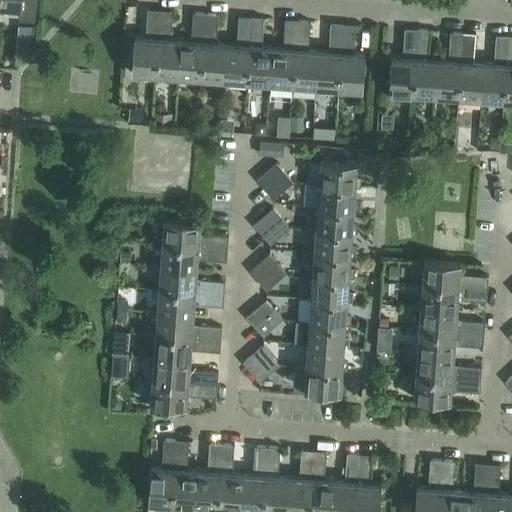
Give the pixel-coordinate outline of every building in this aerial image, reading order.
[(0,0),(0,7),(21,10),(20,20),(33,21),(34,0),(0,0)] [(131,74),(154,75),(159,9),(147,8),(145,38),(134,37),(131,74)] [(159,9),(154,75),(177,77),(180,40),(170,40),(173,10),(159,9)] [(180,40),(177,77),(200,78),(205,13),(193,12),(190,41),(180,40)] [(205,13),(200,78),(223,80),(226,44),(216,43),(218,14),(205,13)] [(226,44),(223,80),(246,82),(250,17),(238,16),(236,44),(226,44)] [(250,17),(246,82),(269,83),(272,47),(261,46),(263,17),(250,17)] [(272,47),(269,83),(292,85),(296,20),(285,19),(282,48),(272,47)] [(296,20),(292,85),(315,87),(318,50),(308,49),(310,21),(296,20)] [(318,50),(315,87),(338,88),(343,23),(330,22),(328,51),(318,50)] [(343,23),(338,88),(361,90),(364,53),(353,53),(356,24),(343,23)] [(388,92),(412,94),(414,58),(416,28),(405,28),(402,56),(391,55),(388,92)] [(414,58),(412,94),(434,96),(437,58),(427,58),(429,29),(416,28),(414,58)] [(437,58),(434,96),(458,97),(463,32),(450,31),(447,59),(437,58)] [(463,32),(458,97),(480,99),(483,62),(473,61),(475,33),(463,32)] [(483,62),(480,99),(504,101),(508,35),(495,34),(493,63),(483,62)] [(18,38),(17,51),(30,52),(30,39),(18,38)] [(129,120),(146,121),(147,109),(130,108),(129,120)] [(171,120),(172,113),(155,112),(154,119),(171,120)] [(393,127),(394,114),(382,113),(381,127),(393,127)] [(292,115),(291,124),(301,125),(301,116),(292,115)] [(221,130),(233,131),(234,119),(222,118),(221,130)] [(255,132),(255,133),(266,134),(266,133),(267,122),(255,122),(255,132)] [(491,136),(490,147),(499,148),(500,137),(491,136)] [(511,143),(511,138),(501,138),(500,150),(511,151),(511,143)] [(259,154),(277,155),(283,155),(284,143),(260,141),(259,154)] [(320,158),(318,182),(360,185),(361,185),(362,177),(356,177),(358,161),(320,158)] [(256,178),(264,188),(284,171),(276,161),(256,178)] [(284,171),(264,188),(273,198),(293,181),(284,171)] [(318,182),(316,205),(359,208),(360,200),(355,200),(356,186),(361,186),(361,185),(360,185),(318,182)] [(316,205),(315,228),(358,231),(358,223),(353,223),(354,209),(359,209),(359,208),(316,205)] [(253,224),(261,234),(281,217),(272,207),(253,224)] [(124,216),(124,230),(133,230),(134,216),(124,216)] [(281,217),(261,234),(270,244),(290,227),(281,217)] [(163,219),(162,242),(227,247),(228,235),(200,233),(201,221),(163,219)] [(315,228),(313,251),(356,254),(356,246),(351,245),(352,232),(357,232),(358,231),(315,228)] [(162,242),(160,265),(197,267),(198,258),(226,260),(227,247),(162,242)] [(121,250),(120,260),(130,261),(130,251),(121,250)] [(313,251),(311,274),(313,275),(350,277),(354,278),(355,269),(350,269),(351,255),(356,255),(356,254),(313,251)] [(249,270),(258,280),(277,263),(269,253),(249,270)] [(423,259),(422,284),(487,289),(488,275),(460,273),(461,262),(423,259)] [(277,263),(258,280),(266,290),(286,273),(277,263)] [(160,265),(158,288),(224,293),(224,280),(197,278),(197,267),(160,265)] [(399,279),(400,266),(389,265),(388,278),(399,279)] [(311,274),(310,297),(311,297),(352,300),(353,292),(348,292),(349,278),(354,278),(350,277),(313,275),(311,274)] [(422,284),(420,306),(457,309),(458,298),(486,300),(487,289),(422,284)] [(158,288),(156,311),(194,313),(195,304),(222,306),(223,305),(224,293),(158,288)] [(310,297),(308,320),(351,323),(351,314),(346,314),(347,301),(352,301),(352,300),(311,297),(310,297)] [(118,298),(117,308),(127,309),(128,299),(118,298)] [(246,316),(254,326),(274,309),(266,299),(246,316)] [(420,306),(418,330),(484,334),(485,320),(457,318),(457,309),(420,306)] [(117,308),(116,317),(126,318),(127,309),(117,308)] [(274,309),(254,326),(263,336),(283,318),(274,309)] [(156,311),(155,334),(220,339),(221,326),(193,323),(194,313),(156,311)] [(308,320),(306,343),(349,346),(350,337),(345,336),(346,323),(351,323),(308,320)] [(378,326),(378,334),(392,336),(392,327),(378,326)] [(418,330),(417,352),(454,355),(455,344),(483,346),(484,334),(418,330)] [(155,334),(153,357),(191,359),(191,349),(219,351),(220,339),(155,334)] [(113,353),(124,353),(124,341),(114,340),(113,353)] [(306,343),(305,365),(308,366),(344,369),(347,369),(348,361),(343,361),(344,346),(349,346),(306,343)] [(269,373),(279,364),(262,344),(253,353),(269,373)] [(417,352),(415,375),(480,379),(481,366),(453,364),(454,355),(417,352)] [(243,361),(260,381),(269,373),(253,353),(243,361)] [(153,357),(151,380),(217,385),(218,371),(190,369),(191,359),(153,357)] [(127,374),(128,362),(116,361),(115,373),(127,374)] [(347,370),(347,369),(344,369),(308,366),(305,365),(304,365),(303,389),(346,393),(346,383),(341,383),(342,370),(347,370)] [(480,391),(480,379),(415,375),(413,398),(451,401),(452,389),(480,391)] [(216,396),(217,385),(151,380),(150,403),(187,405),(188,394),(216,396)] [(147,503),(172,505),(175,457),(176,439),(163,438),(161,466),(150,465),(147,503)] [(175,457),(172,505),(194,506),(196,469),(186,468),(188,440),(176,439),(175,457)] [(196,469),(194,506),(216,508),(222,442),(209,441),(207,470),(196,469)] [(222,442),(216,508),(239,510),(242,472),(232,471),(234,443),(222,442)] [(242,472),(239,510),(262,511),(267,446),(253,445),(251,473),(242,472)] [(267,446),(262,511),(270,511),(284,511),(288,476),(278,475),(280,447),(267,446)] [(288,476),(284,511),(308,511),(313,457),(313,449),(301,448),(299,476),(288,476)] [(313,457),(308,511),(331,511),(334,479),(324,478),(326,450),(313,449),(313,457)] [(334,479),(331,511),(354,511),(358,457),(358,452),(346,452),(344,480),(334,479)] [(358,457),(354,511),(378,511),(380,482),(370,482),(372,453),(358,452),(358,457)] [(413,511),(438,511),(442,459),(429,458),(427,486),(416,485),(413,511)] [(442,459),(438,511),(461,511),(463,489),(453,488),(455,460),(442,459)] [(463,489),(461,511),(483,511),(487,463),(475,462),(473,489),(463,489)] [(487,463),(483,511),(506,511),(508,492),(498,491),(500,464),(487,463)]
